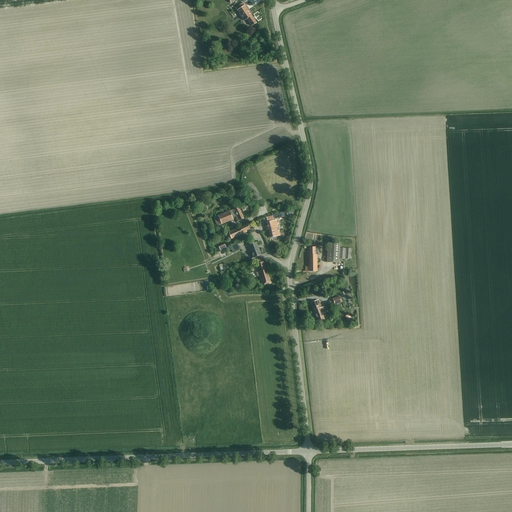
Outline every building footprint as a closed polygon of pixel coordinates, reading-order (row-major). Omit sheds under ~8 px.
[(252,26),(257,23),(252,16),(243,3),(236,8),(244,21),(247,19),(252,26)] [(237,222),(243,219),(238,207),(230,211),(232,215),(235,213),(236,215),(235,216),(237,222)] [(217,226),(233,220),(229,211),(214,217),(217,226)] [(266,223),(270,238),(280,235),(277,221),(266,223)] [(241,233),(249,229),(247,224),(228,232),(231,239),(242,234),(241,233)] [(351,260),(351,257),(350,257),(351,248),(339,248),(339,242),(327,241),(326,261),(338,262),(338,259),(351,260)] [(228,251),(231,250),(233,252),(240,249),(237,242),(226,248),(228,251)] [(261,255),(256,242),(248,245),(250,253),(251,253),(253,258),(261,255)] [(316,254),(318,254),(318,246),(309,247),(310,266),(306,266),(306,271),(316,271),(316,254)] [(261,285),(269,283),(265,270),(264,270),(261,259),(254,261),(255,265),(257,273),(261,285)] [(268,259),(263,261),(265,268),(271,266),(268,259)] [(318,321),(324,319),(323,313),(326,312),(324,306),(321,307),(320,304),(318,305),(317,300),(311,302),(318,321)]
